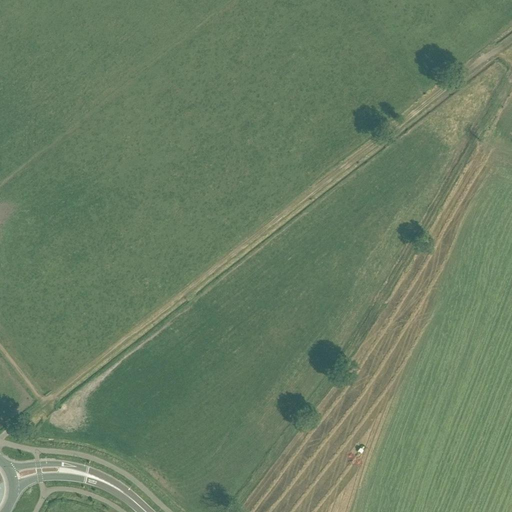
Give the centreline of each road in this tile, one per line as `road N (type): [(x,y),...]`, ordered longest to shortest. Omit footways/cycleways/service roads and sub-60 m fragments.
road 1 (track): [(0,439),(511,45)]
road 2 (track): [(231,511),(348,357),(511,81)]
road 3 (tertiary): [(125,494),(77,466),(8,468)]
